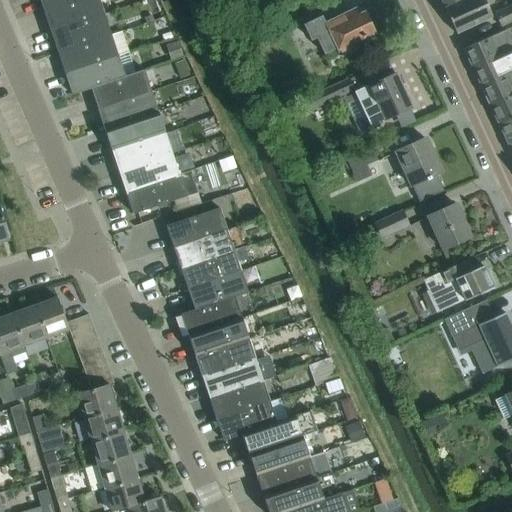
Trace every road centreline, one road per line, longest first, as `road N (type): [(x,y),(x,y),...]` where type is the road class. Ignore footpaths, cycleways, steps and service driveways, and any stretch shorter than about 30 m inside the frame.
road 1 (residential): [(94,251),(217,511)]
road 2 (residential): [(94,251),(0,32)]
road 3 (tertiary): [(422,0),(511,191)]
